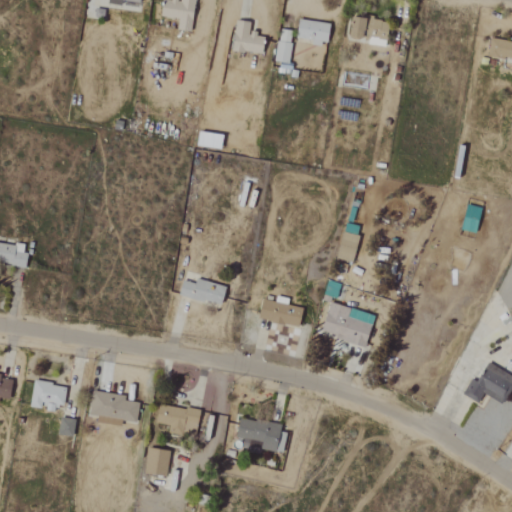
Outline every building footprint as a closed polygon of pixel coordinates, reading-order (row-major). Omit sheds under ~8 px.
[(177,30),(192,33),(197,0),(179,0),(180,0),(178,0),(164,0),(162,17),(179,20),(177,30)] [(365,40),(369,20),(357,17),(353,38),(365,40)] [(388,41),(390,23),(369,20),(367,39),(388,41)] [(263,56),(267,37),(250,34),(252,23),(238,21),(233,51),(263,56)] [(331,23),(300,22),(299,39),(314,40),(313,44),(330,45),(331,23)] [(275,62),(289,65),(293,40),(279,38),(275,62)] [(511,43),(487,39),(483,55),(511,61),(511,43)] [(336,259),(352,263),(361,227),(346,223),(336,259)] [(27,245),(0,244),(0,257),(0,261),(0,264),(26,266),(27,245)] [(184,281),(181,295),(223,306),(228,287),(198,279),(196,284),(184,281)] [(301,326),(304,307),(283,305),(284,303),(263,300),(260,321),(301,326)] [(323,330),(337,333),(335,340),(367,347),(374,316),(365,314),(363,322),(348,318),(351,308),(330,303),(323,330)] [(511,385),(511,375),(490,363),(478,383),(472,379),(463,394),(479,403),(484,394),(501,404),(511,385)] [(56,412),(56,405),(65,406),(67,385),(34,382),(32,407),(48,408),(47,411),(56,412)] [(126,396),(94,391),(90,415),(98,417),(97,422),(122,427),(123,421),(137,423),(141,403),(126,401),(126,396)] [(196,437),(202,411),(160,403),(156,423),(171,426),(170,432),(196,437)] [(60,435),(75,436),(76,419),(61,418),(60,435)] [(287,426),(240,418),(237,437),(251,439),(249,447),(282,453),(287,426)] [(168,476),(170,450),(147,448),(145,474),(168,476)]
